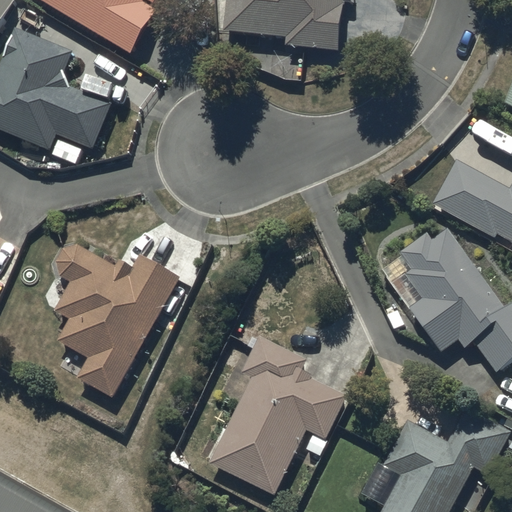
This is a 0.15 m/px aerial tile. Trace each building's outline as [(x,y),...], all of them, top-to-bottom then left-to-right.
[(32,0),(134,60),(161,17),(145,8),(147,5),(157,11),(163,0),(32,0)] [(229,0),(225,37),(288,45),(287,51),(340,58),(346,7),(352,7),(353,0),(229,0)] [(0,136),(52,158),(59,142),(95,157),(114,110),(72,93),(67,77),(76,59),(18,34),(0,74),(0,136)] [(511,247),(511,193),(460,165),(435,211),(498,246),(501,241),(511,247)] [(511,310),(507,314),(450,237),(435,247),(429,240),(402,258),(415,276),(408,281),(425,305),(412,315),(444,358),(462,346),(470,356),(478,350),(499,381),(511,372),(511,310)] [(63,283),(72,288),(56,317),(71,326),(59,348),(89,365),(78,385),(114,405),(183,284),(142,261),(135,274),(122,267),(119,273),(81,252),(80,252),(78,252),(77,252),(76,252),(75,252),(73,253),(72,253),(71,254),(70,254),(69,255),(68,256),(67,257),(66,257),(65,258),(64,259),(63,260),(62,261),(62,262),(61,264),(61,265),(60,266),(60,267),(60,269),(60,270),(59,271),(59,272),(60,274),(60,275),(60,276),(60,278),(61,279),(61,280),(62,281),(62,282),(63,283)] [(211,470),(276,501),(309,437),(327,446),(349,403),(313,386),(315,382),(304,377),(309,366),(261,343),(244,379),(254,385),(211,470)] [(386,511),(454,511),(475,475),(490,483),(511,442),(511,437),(467,413),(449,447),(410,427),(385,473),(402,482),(386,511)] [(72,511),(0,471),(0,511),(72,511)]
